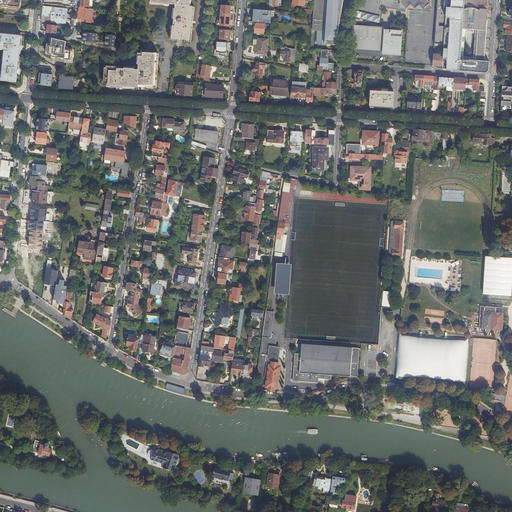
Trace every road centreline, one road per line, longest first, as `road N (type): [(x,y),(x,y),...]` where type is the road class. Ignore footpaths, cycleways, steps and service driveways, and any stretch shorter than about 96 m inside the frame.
road 1 (residential): [(511,438),(487,412),(449,397),(351,387),(311,400),(190,384)]
road 2 (residential): [(232,110),(190,384)]
road 3 (residential): [(108,350),(149,104)]
road 4 (residential): [(492,76),(345,65),(339,117)]
road 5 (residential): [(27,97),(6,281)]
road 6 (residential): [(339,117),(488,126)]
road 7 (residential): [(108,350),(6,281)]
road 8 (residential): [(27,97),(149,104)]
